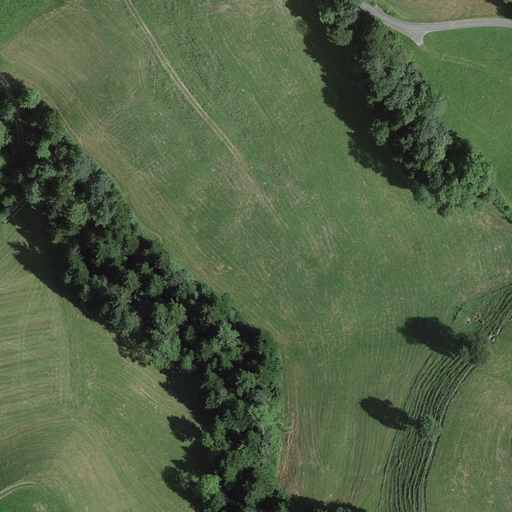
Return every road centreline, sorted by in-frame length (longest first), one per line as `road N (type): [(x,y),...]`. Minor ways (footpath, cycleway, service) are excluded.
road 1 (track): [(0,78),(10,87),(29,179),(24,201),(0,226)]
road 2 (unclassified): [(356,0),(403,25),(511,23)]
